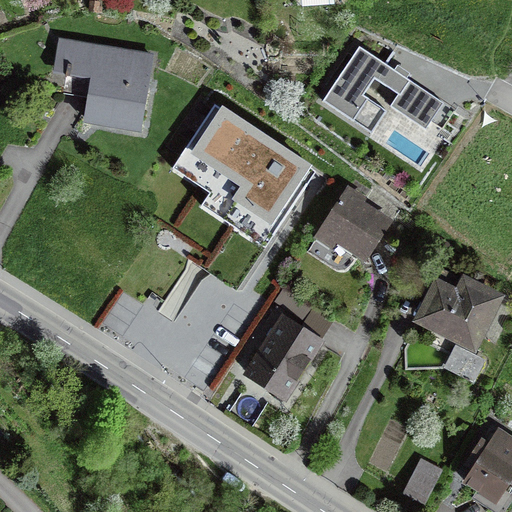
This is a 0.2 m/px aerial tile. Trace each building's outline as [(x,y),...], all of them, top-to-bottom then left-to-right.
[(154,54),(57,39),(51,74),(91,80),(83,126),(141,136),(154,54)] [(354,123),(371,134),(386,112),(364,97),(374,81),(398,97),(390,109),(425,132),(443,105),(406,80),(409,76),(397,67),(393,71),(359,48),(322,104),(353,125),(354,123)] [(214,106),(181,156),(230,188),(222,201),(272,234),(314,169),(222,109),(221,111),(214,106)] [(364,206),(367,202),(346,189),(316,237),(333,247),(338,239),(368,258),(390,222),(364,206)] [(434,233),(426,244),(445,257),(452,246),(434,233)] [(496,297),(444,272),(422,319),(461,338),(447,367),(475,380),(485,359),(470,352),(496,297)] [(280,318),(244,375),(283,399),(319,343),(280,318)] [(511,437),(498,429),(489,444),(481,439),(465,464),(474,470),(463,487),(475,494),(471,500),(489,511),(505,511),(511,501),(511,437)] [(425,507),(443,469),(421,458),(403,496),(425,507)]
